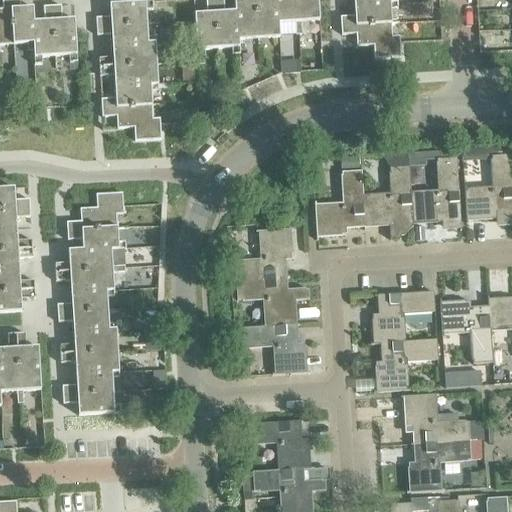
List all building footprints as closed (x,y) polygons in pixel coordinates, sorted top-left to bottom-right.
[(0,46),(12,46),(9,0),(0,0),(1,11),(0,10),(0,46)] [(26,53),(32,52),(33,52),(31,23),(32,23),(31,9),(19,10),(18,0),(9,0),(12,46),(26,45),(26,53)] [(216,50),(213,0),(208,0),(204,0),(205,14),(193,15),(196,59),(203,58),(203,51),(216,50)] [(222,0),(213,0),(216,50),(230,49),(231,56),(238,56),(237,41),(236,42),(235,13),(233,13),(223,13),(222,0)] [(232,0),(233,13),(235,13),(236,42),(237,41),(243,41),(242,34),(256,33),(254,0),(232,0)] [(254,0),(256,33),(270,32),(270,39),(278,39),(277,24),(276,24),(274,0),(254,0)] [(274,0),(276,24),(277,24),(294,23),(294,36),(297,35),(295,0),(274,0)] [(295,0),(297,35),(300,35),(299,23),(318,22),(316,0),(295,0)] [(94,19),(95,28),(145,25),(144,11),(152,11),(151,3),(108,6),(109,18),(94,19)] [(339,18),(340,27),(390,24),(389,10),(396,10),(396,3),(353,6),(354,17),(339,18)] [(59,7),(51,8),(54,58),(67,57),(68,65),(75,64),(73,21),(60,22),(59,7)] [(33,52),(32,52),(33,67),(40,66),(40,59),(54,58),(51,8),(42,8),(42,23),(32,23),(31,23),(33,52)] [(390,24),(340,27),(340,36),(355,35),(355,48),(372,47),(373,60),(400,59),(398,37),(391,38),(390,24)] [(110,36),(111,48),(154,45),(153,39),(146,39),(145,25),(95,28),(96,37),(110,36)] [(97,60),(98,69),(148,66),(147,52),(154,52),(154,45),(111,48),(111,59),(97,60)] [(113,77),(113,88),(156,86),(156,79),(149,80),(148,66),(98,69),(98,78),(113,77)] [(193,67),(181,68),(182,84),(194,83),(193,67)] [(99,101),(100,110),(150,107),(149,93),(157,92),(156,86),(113,88),(114,100),(99,101)] [(198,104),(189,104),(189,115),(199,114),(198,104)] [(150,107),(100,110),(101,119),(115,118),(116,130),(133,129),(133,142),(160,141),(158,120),(151,120),(150,107)] [(509,147),(489,148),(490,157),(510,156),(509,147)] [(437,193),(409,195),(410,218),(409,218),(410,225),(444,223),(444,230),(458,229),(458,232),(459,232),(459,218),(457,219),(457,215),(458,215),(455,152),(435,154),(437,193)] [(511,225),(511,216),(511,212),(511,211),(511,205),(511,188),(510,156),(490,157),(492,189),(462,191),(464,222),(499,220),(499,226),(511,225)] [(361,198),(363,228),(387,227),(389,242),(399,241),(398,219),(409,218),(410,218),(409,195),(408,168),(388,169),(389,196),(361,198)] [(345,229),(363,228),(361,198),(360,173),(340,174),(342,206),(313,208),(315,239),(345,237),(345,229)] [(0,211),(28,210),(28,201),(13,202),(13,189),(0,190),(0,211)] [(65,224),(66,233),(116,230),(115,216),(122,215),(121,195),(94,196),(95,209),(79,211),(79,223),(65,224)] [(0,231),(15,231),(15,220),(29,219),(28,210),(0,211),(0,231)] [(81,241),(81,251),(81,252),(110,251),(110,252),(124,251),(124,243),(116,243),(116,230),(66,233),(66,242),(81,241)] [(0,252),(31,250),(30,242),(16,243),(15,231),(0,231),(0,252)] [(229,284),(235,284),(235,283),(285,280),(283,262),(290,261),(289,231),(258,233),(260,262),(228,264),(229,284)] [(0,272),(18,272),(17,260),(31,259),(31,250),(0,252),(0,272)] [(53,266),(54,275),(123,270),(123,267),(111,268),(110,252),(110,251),(81,252),(81,251),(67,252),(68,265),(53,266)] [(69,283),(69,294),(112,291),(111,274),(123,273),(123,270),(54,275),(54,283),(69,283)] [(0,293),(33,291),(33,282),(18,283),(18,272),(0,272),(0,293)] [(262,301),(264,328),(264,329),(295,327),(293,302),(308,301),(307,291),(285,293),(285,280),(235,283),(235,284),(236,302),(262,301)] [(33,291),(0,293),(0,314),(20,314),(20,301),(34,300),(33,291)] [(56,306),(56,315),(106,312),(106,298),(113,298),(112,291),(69,294),(70,305),(56,306)] [(372,346),(380,346),(379,345),(403,344),(403,343),(401,315),(433,313),(432,293),(376,297),(377,316),(370,316),(372,346)] [(511,300),(486,302),(487,309),(489,332),(511,330),(511,300)] [(487,309),(469,310),(468,303),(438,305),(440,335),(469,334),(471,366),(491,365),(489,332),(487,309)] [(71,323),(72,335),(115,332),(115,325),(107,326),(106,312),(56,315),(57,324),(71,323)] [(264,329),(264,328),(239,330),(240,350),(272,348),(274,377),(305,375),(303,345),(296,345),(295,327),(264,329)] [(58,347),(59,356),(109,353),(108,339),(115,339),(115,332),(72,335),(73,346),(58,347)] [(0,350),(0,394),(16,393),(16,405),(19,405),(15,335),(6,336),(7,350),(0,350)] [(24,335),(15,335),(19,405),(22,405),(21,393),(40,392),(37,348),(24,349),(24,335)] [(379,345),(380,346),(381,364),(374,364),(376,394),(406,392),(404,363),(436,361),(435,341),(403,343),(403,344),(379,345)] [(74,364),(75,375),(118,373),(117,366),(110,367),(109,353),(59,356),(59,365),(74,364)] [(238,365),(238,377),(251,377),(250,364),(238,365)] [(61,388),(61,397),(112,394),(111,380),(118,379),(118,373),(75,375),(75,387),(61,388)] [(479,373),(443,375),(444,389),(480,387),(479,373)] [(112,394),(61,397),(62,406),(76,405),(77,417),(120,414),(120,407),(113,407),(112,394)] [(412,428),(413,446),(468,442),(467,424),(467,423),(435,425),(433,396),(403,398),(405,428),(412,428)] [(151,414),(152,425),(168,424),(167,413),(151,414)] [(276,444),(277,472),(278,473),(301,471),(301,472),(308,472),(306,441),(299,442),(298,423),(242,426),(244,446),(276,444)] [(482,423),(467,424),(468,442),(479,442),(483,441),(482,423)] [(468,442),(413,446),(414,464),(407,465),(409,495),(439,493),(437,464),(469,462),(468,442)] [(479,442),(468,442),(469,462),(481,461),(479,442)] [(279,492),(279,511),(310,511),(309,494),(325,493),(324,483),(302,484),(301,472),(301,471),(278,473),(277,472),(251,474),(252,494),(279,492)] [(251,474),(241,475),(242,495),(252,494),(251,474)] [(485,511),(505,511),(505,499),(485,500),(485,511)] [(426,511),(426,500),(409,501),(410,505),(410,511),(426,511)] [(410,511),(410,505),(390,506),(389,501),(360,503),(360,511),(410,511)] [(437,511),(457,511),(457,502),(437,503),(437,511)] [(0,511),(15,511),(15,503),(0,503),(0,511)]
